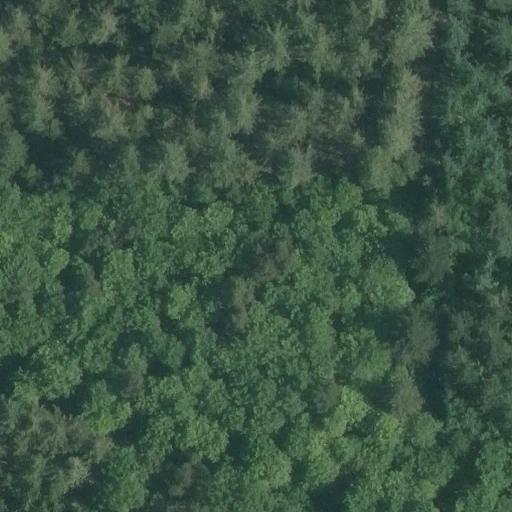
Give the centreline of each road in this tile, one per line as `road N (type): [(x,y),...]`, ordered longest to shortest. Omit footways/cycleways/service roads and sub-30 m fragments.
road 1 (track): [(437,0),(406,214),(338,511)]
road 2 (track): [(511,216),(0,210)]
road 3 (tertiary): [(323,511),(0,399)]
